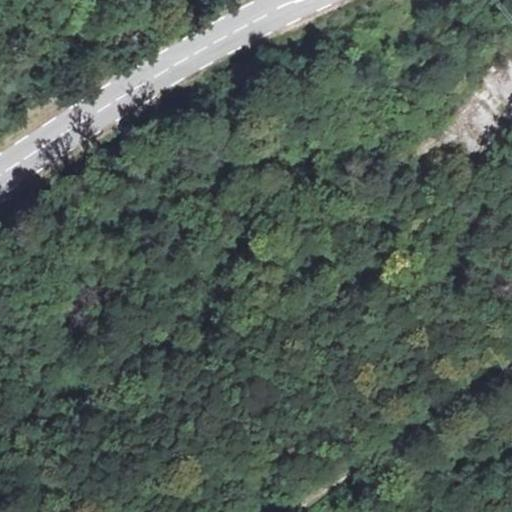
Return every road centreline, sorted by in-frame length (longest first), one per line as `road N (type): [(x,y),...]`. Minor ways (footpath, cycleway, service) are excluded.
road 1 (secondary): [(303,0),(134,90),(0,178)]
road 2 (track): [(298,511),(511,365)]
